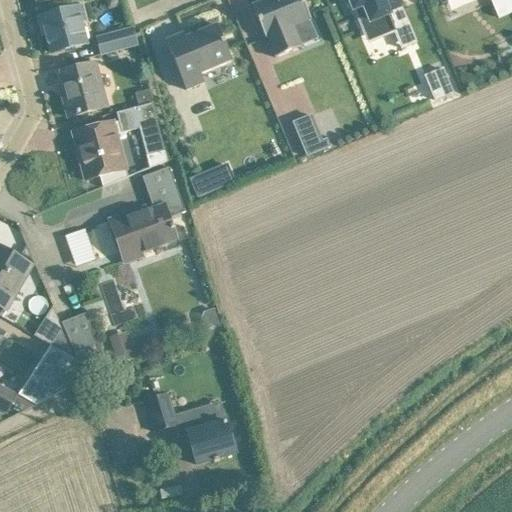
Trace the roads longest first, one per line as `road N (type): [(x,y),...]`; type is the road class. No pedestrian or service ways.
road 1 (residential): [(0,172),(36,108),(6,0)]
road 2 (secondary): [(386,511),(468,431),(511,403)]
